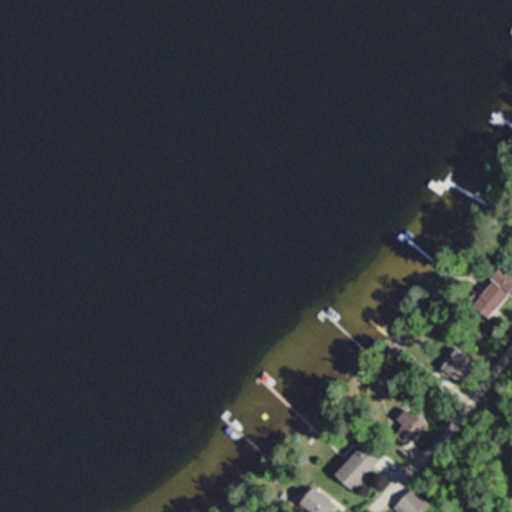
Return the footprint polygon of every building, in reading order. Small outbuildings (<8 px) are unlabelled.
[(496,319),(511,297),(511,267),(509,266),(479,306),(496,319)] [(479,367),(470,355),(453,367),(461,379),(479,367)] [(414,415),(397,434),(410,446),(427,427),(414,415)] [(386,462),(369,445),(339,475),(356,492),(386,462)] [(417,511),(426,505),(416,492),(397,507),(401,511),(417,511)]
